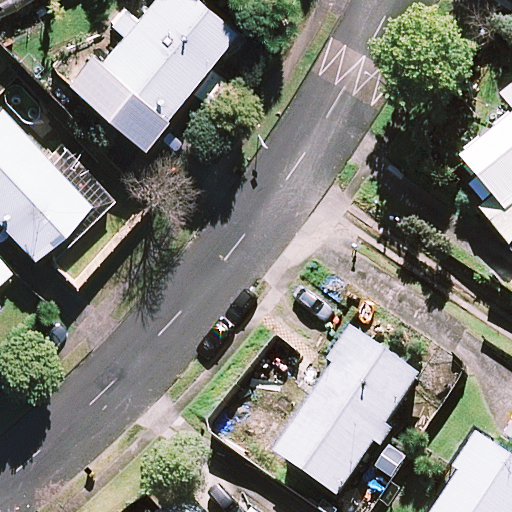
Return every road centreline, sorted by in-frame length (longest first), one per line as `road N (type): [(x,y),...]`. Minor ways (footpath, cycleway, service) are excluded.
road 1 (residential): [(0,484),(133,364),(284,178)]
road 2 (residential): [(284,178),(511,329)]
road 3 (residential): [(284,178),(395,0)]
